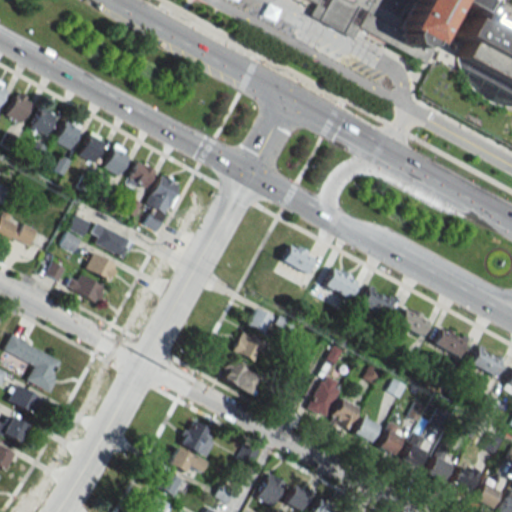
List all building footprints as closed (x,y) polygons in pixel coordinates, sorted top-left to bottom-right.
[(306,0),(312,3),(305,14),(347,37),(353,26),(420,63),(428,48),(435,52),(432,58),(456,72),(460,81),(466,89),(474,96),(481,101),(491,104),(501,106),(511,106),(511,105),(511,15),(484,0),(306,0)] [(14,91),(1,113),(17,122),(27,102),(23,100),(25,97),(14,91)] [(37,105),(25,127),(40,135),(51,115),(47,113),(48,111),(37,105)] [(62,118),(50,140),(65,148),(76,128),(72,126),(73,124),(62,118)] [(86,130),(74,152),(89,161),(100,141),(96,139),(97,137),(86,130)] [(111,144),(98,166),(114,174),(124,155),(120,152),(122,150),(111,144)] [(150,170),(133,160),(123,178),(140,188),(150,170)] [(142,204),(147,206),(140,224),(155,231),(175,183),(155,175),(142,204)] [(0,240),(3,241),(5,236),(25,245),(32,229),(14,221),(15,219),(0,212),(0,240)] [(79,236),(86,221),(71,213),(64,229),(79,236)] [(84,240),(119,257),(127,240),(92,223),(84,240)] [(55,244),(69,251),(76,238),(63,231),(55,244)] [(277,261),(301,273),(310,254),(286,242),(277,261)] [(80,269),(105,280),(112,263),(88,252),(80,269)] [(353,279),(328,266),(319,285),(343,298),(353,279)] [(62,285),(91,302),(100,287),(71,271),(62,285)] [(380,317),(390,297),(364,285),(355,304),(380,317)] [(392,323),(416,335),(426,318),(402,305),(392,323)] [(267,316),(251,307),(241,323),(258,333),(267,316)] [(463,338),(439,324),(428,343),(453,357),(463,338)] [(250,361),(259,342),(237,331),(228,351),(250,361)] [(0,351),(29,365),(22,380),(44,391),(59,359),(6,334),(0,346),(0,351)] [(464,363),(488,376),(499,358),(475,345),(464,363)] [(251,377),(225,359),(214,375),(240,392),(251,377)] [(498,387),(510,393),(511,390),(511,389),(511,366),(510,365),(498,387)] [(301,406),(319,417),(338,384),(321,374),(301,406)] [(38,396),(9,383),(1,401),(29,414),(38,396)] [(340,430),(352,406),(335,398),(323,421),(340,430)] [(0,435),(14,443),(23,425),(0,412),(0,435)] [(364,442),(373,424),(356,415),(347,433),(364,442)] [(175,442),(200,455),(211,433),(185,420),(175,442)] [(399,428),(383,422),(373,448),(389,454),(399,428)] [(418,436),(410,432),(395,458),(411,468),(421,451),(413,446),(418,436)] [(476,445),(488,453),(497,440),(484,432),(476,445)] [(184,465),(195,470),(200,460),(172,446),(163,463),(180,472),(184,465)] [(0,470),(10,454),(0,447),(0,470)] [(420,474),(438,482),(449,457),(432,449),(420,474)] [(445,483),(465,494),(476,473),(456,462),(445,483)] [(166,496),(171,486),(177,489),(181,482),(159,470),(149,486),(166,496)] [(267,506),(281,482),(265,472),(250,496),(267,506)] [(494,490),(479,481),(468,499),(484,508),(494,490)] [(296,511),(304,492),(288,485),(279,505),(296,511)] [(161,511),(165,506),(147,495),(137,510),(140,511),(161,511)] [(306,511),(325,511),(328,504),(313,498),(306,511)]
